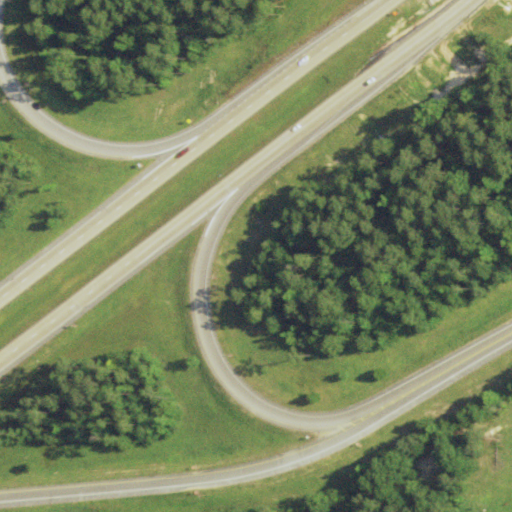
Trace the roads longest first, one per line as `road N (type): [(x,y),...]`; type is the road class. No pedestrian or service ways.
road 1 (motorway): [(0,355),(479,0)]
road 2 (motorway): [(0,497),(265,468),(318,449),(382,407)]
road 3 (motorway): [(382,407),(330,421),(286,419),(246,401),(216,370),(199,334),(194,278),(235,176)]
road 4 (motorway): [(222,125),(0,291)]
road 5 (motorway): [(222,125),(138,151),(87,147),(37,123),(0,82)]
road 6 (motorway): [(386,0),(222,125)]
road 7 (motorway): [(382,407),(511,332)]
